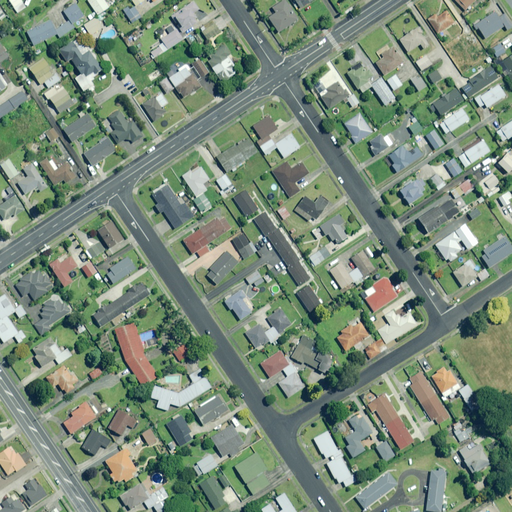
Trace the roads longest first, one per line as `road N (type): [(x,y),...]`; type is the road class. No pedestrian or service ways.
road 1 (residential): [(281,75),(446,322)]
road 2 (residential): [(113,186),(277,431)]
road 3 (tertiary): [(113,186),(281,75)]
road 4 (residential): [(277,431),(446,322)]
road 5 (secondary): [(0,380),(88,511)]
road 6 (tertiary): [(0,263),(113,186)]
road 7 (tertiary): [(281,75),(392,0)]
